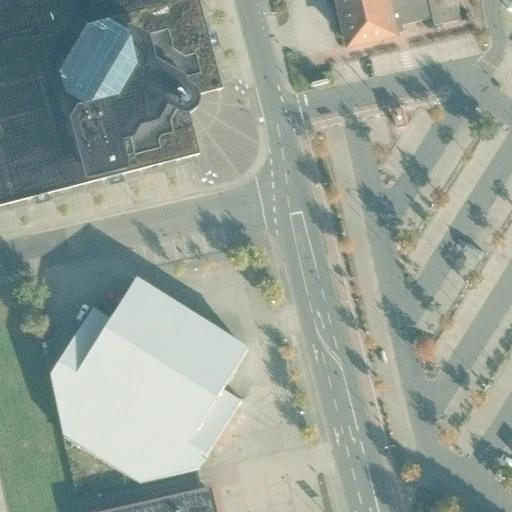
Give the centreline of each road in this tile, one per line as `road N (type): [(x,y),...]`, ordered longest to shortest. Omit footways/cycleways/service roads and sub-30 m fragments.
road 1 (residential): [(376,511),(294,201)]
road 2 (residential): [(294,201),(0,264)]
road 3 (residential): [(294,201),(247,0)]
